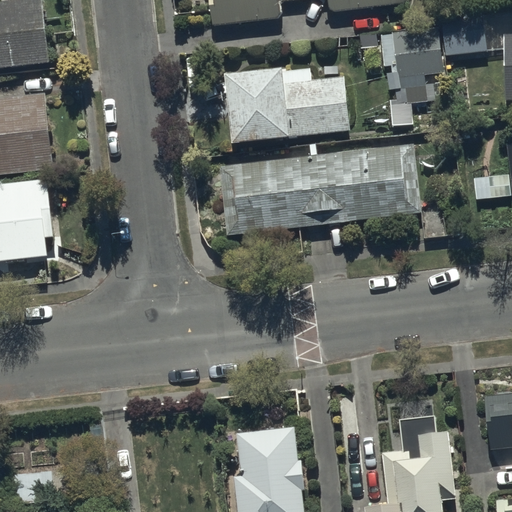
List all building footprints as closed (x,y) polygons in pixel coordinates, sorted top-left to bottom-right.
[(0,69),(51,65),(44,0),(22,0),(0,2),(0,69)] [(211,0),(214,26),(282,19),(280,2),(296,0),(328,0),(330,13),(407,5),(406,0),(211,0)] [(484,10),(444,12),(447,56),(486,53),(484,10)] [(400,73),(400,78),(444,74),(439,24),(381,30),(385,67),(392,66),(393,74),(400,73)] [(285,69),(227,74),(234,144),(351,133),(346,77),(313,80),(312,69),(285,72),(285,69)] [(44,95),(0,99),(0,174),(53,168),(44,95)] [(220,165),(227,235),(422,213),(414,143),(220,165)] [(511,143),(508,144),(511,174),(475,178),(477,201),(511,198),(511,194),(511,143)] [(48,179),(0,183),(0,262),(48,257),(46,238),(55,237),(48,179)] [(511,499),(495,501),(495,511),(511,511),(511,392),(483,395),(489,451),(510,449),(510,441),(511,440),(511,499)] [(401,421),(404,451),(383,453),(388,505),(366,507),(366,511),(444,511),(443,499),(456,497),(450,433),(437,433),(436,418),(401,421)] [(241,477),(235,477),(237,511),(304,511),(303,490),(305,490),(303,461),(298,461),(296,429),(238,433),(241,477)]
